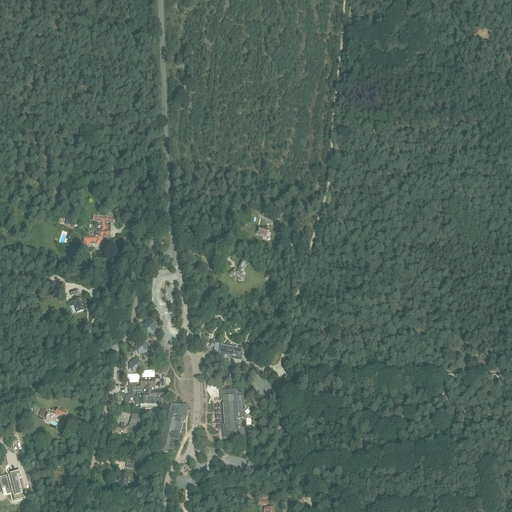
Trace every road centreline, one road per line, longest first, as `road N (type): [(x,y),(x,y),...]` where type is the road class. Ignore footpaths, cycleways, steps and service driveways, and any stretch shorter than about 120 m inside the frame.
road 1 (track): [(345,0),(325,180),(280,369)]
road 2 (unclassified): [(175,256),(160,0)]
road 3 (unclassified): [(0,404),(120,345),(147,264),(175,256)]
road 4 (track): [(467,376),(286,370)]
road 5 (track): [(77,511),(120,345)]
road 6 (track): [(307,263),(282,227),(225,196),(168,194)]
road 7 (unclassified): [(196,412),(175,256)]
road 8 (track): [(280,369),(279,408),(313,511)]
